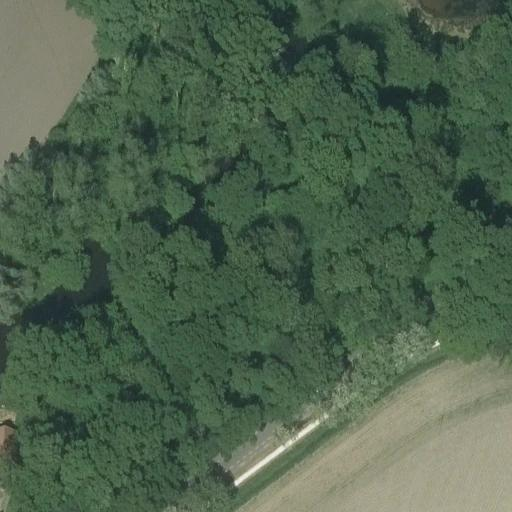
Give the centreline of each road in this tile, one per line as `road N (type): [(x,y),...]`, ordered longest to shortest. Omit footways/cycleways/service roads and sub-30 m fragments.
road 1 (secondary): [(163,511),(511,240)]
road 2 (track): [(447,291),(384,216),(251,112),(133,0)]
